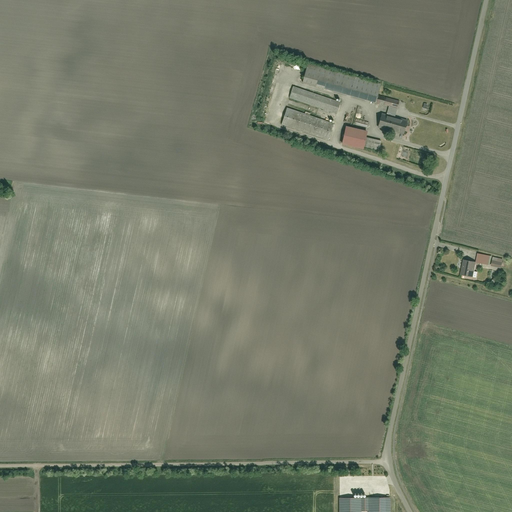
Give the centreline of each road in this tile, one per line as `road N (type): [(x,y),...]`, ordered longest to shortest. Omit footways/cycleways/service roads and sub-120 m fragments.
road 1 (residential): [(388,461),(485,0)]
road 2 (unclassified): [(0,466),(388,461)]
